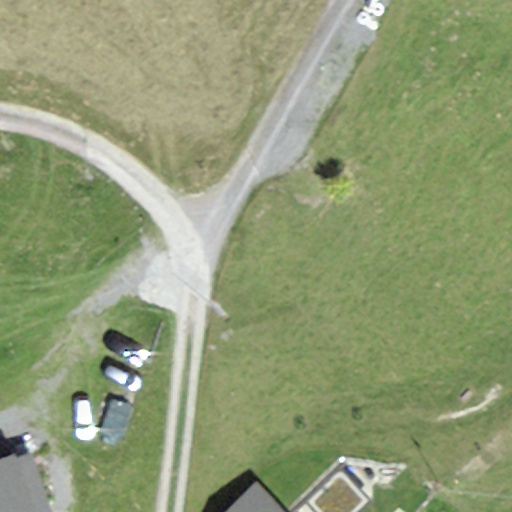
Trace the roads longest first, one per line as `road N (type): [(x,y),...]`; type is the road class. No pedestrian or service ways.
road 1 (track): [(347,0),(199,244)]
road 2 (track): [(174,511),(199,244)]
road 3 (track): [(199,244),(108,159),(72,138),(0,118)]
